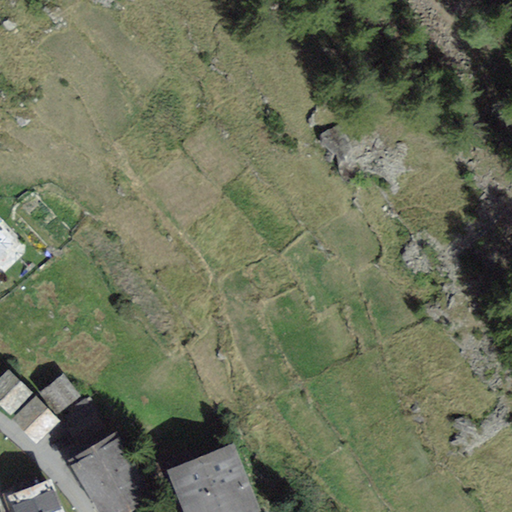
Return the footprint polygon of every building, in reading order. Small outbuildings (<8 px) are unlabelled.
[(0,235),(0,267),(16,252),(0,235)] [(0,409),(12,421),(34,400),(8,374),(0,381),(0,409)] [(12,421),(10,423),(35,449),(59,426),(34,400),(12,421)] [(136,511),(152,503),(113,439),(67,466),(94,511),(136,511)] [(179,511),(258,511),(233,449),(165,476),(179,511)] [(5,500),(9,511),(59,511),(49,483),(5,500)]
